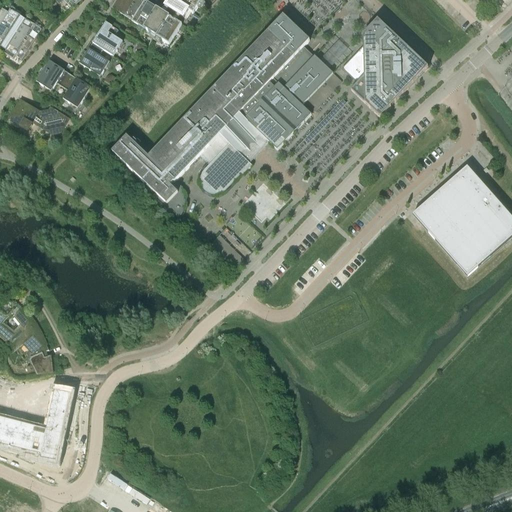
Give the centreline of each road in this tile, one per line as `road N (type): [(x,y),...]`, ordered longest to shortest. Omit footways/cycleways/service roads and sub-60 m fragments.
road 1 (residential): [(240,294),(270,315),(293,313),(463,146),(470,128),(446,90)]
road 2 (residential): [(58,495),(86,480),(106,387),(127,371),(168,362),(240,294)]
road 3 (residential): [(240,294),(446,90)]
